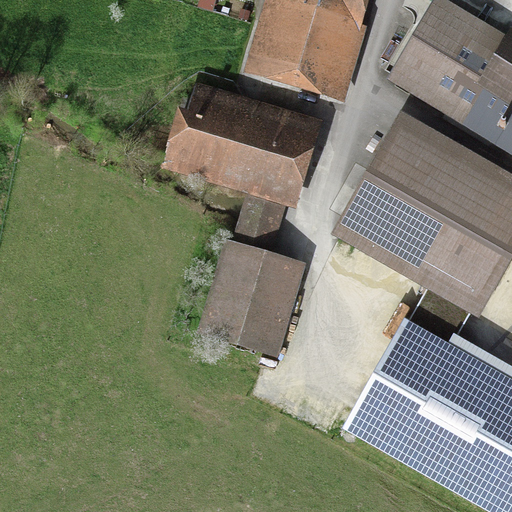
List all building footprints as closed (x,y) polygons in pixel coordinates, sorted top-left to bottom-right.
[(342,109),(373,0),(273,0),(271,7),(264,5),(242,80),(342,109)] [(511,47),(511,49),(438,7),(387,87),(511,160),(511,47)] [(316,129),(192,92),(178,137),(171,159),(250,184),(286,195),(295,198),(316,129)] [(171,159),(178,137),(148,128),(141,150),(171,159)] [(511,239),(511,189),(401,128),(346,227),(437,277),(478,301),(511,239)] [(286,195),(250,184),(231,248),(266,259),(286,195)] [(231,248),(223,246),(195,339),(275,363),(303,270),(266,259),(231,248)] [(478,301),(437,277),(407,328),(448,352),(478,301)] [(511,511),(511,390),(448,352),(407,328),(344,439),(474,511),(511,511)]
